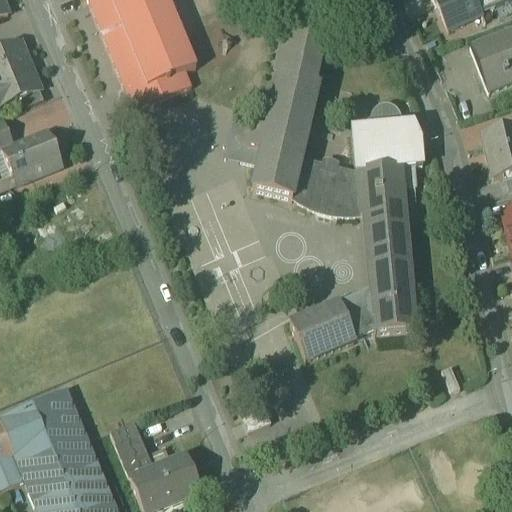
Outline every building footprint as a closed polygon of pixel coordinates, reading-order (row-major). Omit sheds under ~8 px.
[(165,0),(84,0),(133,117),(191,93),(184,78),(195,73),(165,0)] [(432,0),(448,35),(481,20),(472,0),(471,0),(432,0)] [(286,29),(273,83),(277,84),(265,136),(248,132),(240,167),(257,171),(251,197),(291,206),(292,204),(301,166),(318,92),(314,91),(326,38),(286,29)] [(511,35),(469,52),(487,99),(511,89),(511,35)] [(19,48),(0,55),(0,112),(39,96),(31,77),(33,76),(33,75),(28,63),(27,63),(25,63),(19,48)] [(357,180),(357,177),(400,173),(413,172),(421,172),(419,146),(412,131),(401,132),(399,123),(397,118),(395,115),(391,113),(387,111),(381,111),(376,114),(372,116),(370,121),(369,125),(370,134),(349,136),(353,179),(357,180)] [(2,124),(0,125),(0,158),(1,158),(1,157),(14,151),(2,124)] [(511,132),(482,140),(493,184),(511,179),(511,132)] [(14,151),(1,157),(1,158),(11,181),(15,192),(61,172),(47,138),(14,151)] [(1,158),(0,158),(0,185),(11,181),(1,158)] [(353,179),(301,166),(292,204),(303,211),(313,215),(322,218),(333,221),(341,221),(349,221),(360,220),(357,180),(353,179)] [(413,172),(400,173),(402,195),(415,194),(413,172)] [(400,173),(357,177),(357,180),(360,220),(361,223),(363,223),(369,297),(373,338),(373,339),(415,335),(402,195),(400,173)] [(511,215),(501,219),(511,263),(510,264),(511,272),(511,215)] [(337,310),(289,330),(304,368),(353,347),(353,346),(373,338),(369,297),(346,307),(344,302),(335,306),(337,310)] [(263,377),(270,392),(288,384),(281,369),(263,377)] [(115,511),(66,396),(0,423),(0,431),(24,488),(33,511),(115,511)] [(264,416),(242,426),(243,426),(248,437),(247,438),(270,429),(264,416)] [(132,429),(109,438),(129,485),(152,476),(132,429)] [(0,431),(0,497),(24,488),(0,431)] [(152,476),(129,485),(140,511),(160,511),(161,511),(163,511),(162,511),(197,496),(198,499),(199,499),(184,462),(152,476)]
